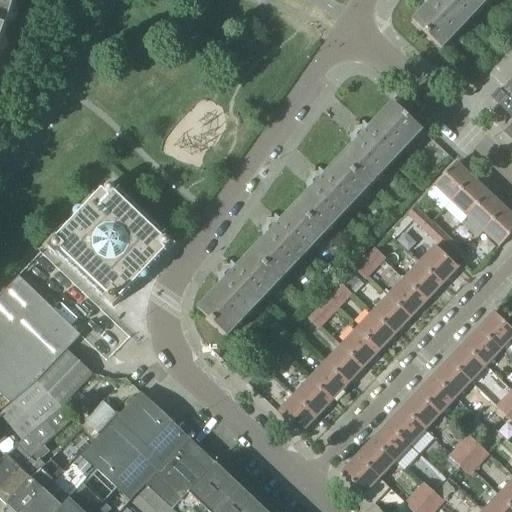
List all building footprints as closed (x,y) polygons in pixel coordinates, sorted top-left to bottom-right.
[(0,0),(0,49),(4,37),(7,30),(16,0),(0,0)] [(434,188),(451,203),(473,181),(456,165),(434,188)] [(451,203),(467,218),(488,195),(473,181),(451,203)] [(467,218),(483,233),(504,210),(488,195),(467,218)] [(408,216),(424,231),(431,224),(415,209),(408,216)] [(511,217),(504,210),(483,233),(499,249),(511,235),(511,217)] [(424,231),(440,246),(447,239),(431,224),(424,231)] [(447,239),(440,246),(456,262),(463,254),(447,239)] [(435,248),(419,265),(442,286),(458,269),(435,248)] [(375,251),(365,261),(374,270),(384,259),(375,251)] [(374,270),(365,261),(355,272),(364,281),(374,270)] [(419,265),(403,281),(426,303),(442,286),(419,265)] [(0,414),(37,384),(66,352),(80,337),(18,278),(0,297),(0,414)] [(403,281),(388,297),(410,319),(426,303),(403,281)] [(342,286),(325,304),(334,313),(351,295),(342,286)] [(388,297),(372,315),(395,336),(410,319),(388,297)] [(334,313),(325,304),(308,321),(318,330),(334,313)] [(511,331),(493,314),(478,330),(501,352),(511,339),(511,331)] [(372,315),(356,331),(379,353),(395,336),(372,315)] [(478,330),(463,345),(486,367),(501,352),(478,330)] [(356,331),(341,347),(364,369),(379,353),(356,331)] [(463,345),(449,360),(472,382),(486,367),(463,345)] [(341,347),(325,364),(348,385),(364,369),(341,347)] [(281,350),(271,361),(280,370),(291,359),(281,350)] [(0,441),(13,431),(26,439),(61,407),(91,376),(66,352),(37,384),(0,414),(0,441)] [(449,360),(433,377),(456,399),(472,382),(449,360)] [(280,370),(271,361),(261,371),(270,380),(280,370)] [(325,364),(309,380),(332,402),(348,385),(325,364)] [(433,377),(418,393),(441,415),(456,399),(433,377)] [(309,380),(293,397),(317,419),(332,402),(309,380)] [(418,393),(403,409),(426,431),(441,415),(418,393)] [(117,490),(129,502),(136,495),(144,486),(189,440),(173,425),(141,395),(140,396),(81,458),(96,472),(117,490)] [(317,419),(293,397),(277,414),(300,436),(317,419)] [(496,409),(505,418),(511,410),(511,403),(506,398),(498,407),(496,409)] [(83,421),(99,436),(117,417),(102,402),(83,421)] [(0,462),(0,490),(44,448),(42,446),(74,420),(62,409),(61,410),(60,409),(61,407),(26,439),(15,448),(5,457),(0,462)] [(403,409),(388,424),(411,446),(426,431),(403,409)] [(388,424),(371,442),(394,464),(411,446),(388,424)] [(469,438),(459,448),(468,458),(478,447),(469,438)] [(173,511),(188,496),(216,466),(189,441),(145,487),(172,511),(173,511)] [(371,442),(357,458),(379,480),(394,464),(371,442)] [(478,447),(468,458),(478,467),(488,456),(478,447)] [(0,490),(0,500),(6,507),(41,471),(45,467),(39,461),(49,454),(44,448),(0,490)] [(449,459),(459,468),(468,458),(459,448),(449,459)] [(24,511),(58,511),(96,472),(81,458),(79,457),(63,474),(59,471),(51,479),(53,480),(24,511)] [(379,480),(357,458),(341,474),(364,496),(379,480)] [(468,458),(459,468),(468,477),(478,467),(468,458)] [(264,511),(216,466),(188,496),(205,511),(264,511)] [(6,507),(11,511),(24,511),(53,480),(51,479),(41,471),(6,507)] [(102,506),(117,490),(96,472),(58,511),(90,511),(99,502),(102,506)] [(511,482),(499,496),(511,507),(511,482)] [(403,506),(409,511),(416,511),(417,511),(433,494),(424,485),(403,506)] [(144,486),(136,495),(138,497),(154,511),(173,511),(172,511),(145,487),(144,486)] [(434,511),(443,503),(433,494),(417,511),(434,511)] [(511,511),(511,507),(499,496),(484,511),(511,511)] [(107,511),(108,511),(102,506),(99,502),(90,511),(107,511)]
